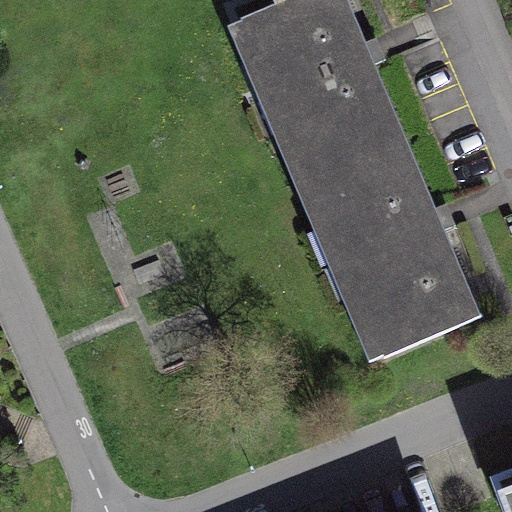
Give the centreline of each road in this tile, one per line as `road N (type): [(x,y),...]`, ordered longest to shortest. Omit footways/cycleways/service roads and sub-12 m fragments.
road 1 (residential): [(511,394),(221,511)]
road 2 (residential): [(0,261),(106,511)]
